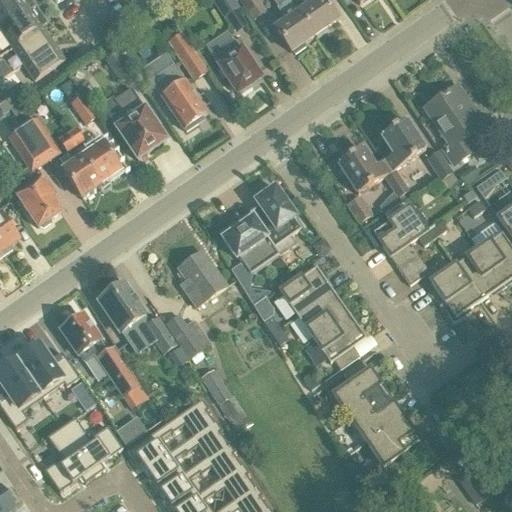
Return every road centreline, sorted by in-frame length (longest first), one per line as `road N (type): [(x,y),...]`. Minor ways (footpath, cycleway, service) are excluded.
road 1 (residential): [(511,319),(423,377),(258,133)]
road 2 (tertiary): [(0,321),(258,133)]
road 3 (tertiary): [(258,133),(459,0)]
